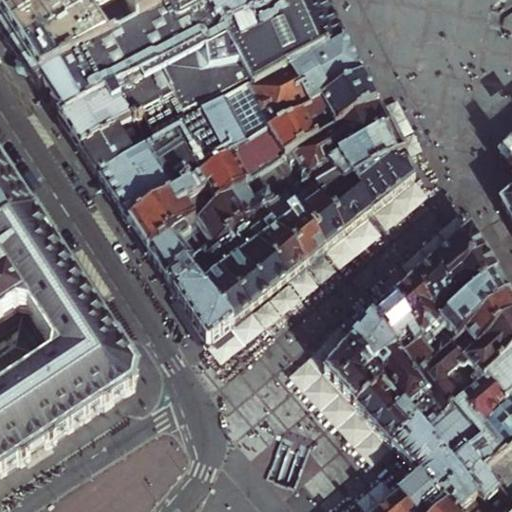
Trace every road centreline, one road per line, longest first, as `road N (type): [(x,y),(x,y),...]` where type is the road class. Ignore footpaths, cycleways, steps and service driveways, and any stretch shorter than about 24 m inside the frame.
road 1 (residential): [(194,395),(0,95)]
road 2 (residential): [(17,511),(194,395)]
road 3 (residential): [(177,511),(208,467),(210,437),(194,395)]
